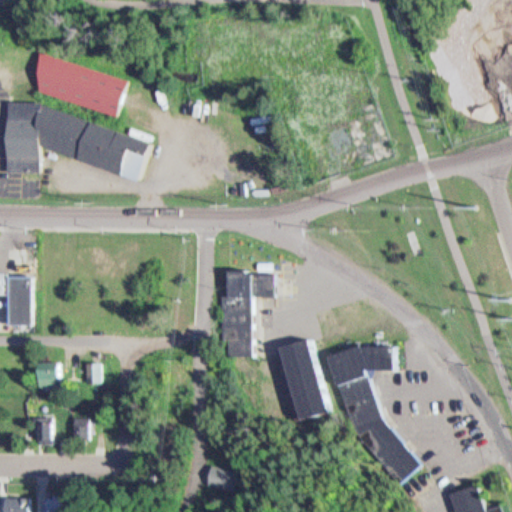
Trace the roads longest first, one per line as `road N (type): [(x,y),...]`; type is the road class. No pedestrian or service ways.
road 1 (residential): [(511,141),(269,211),(0,211)]
road 2 (residential): [(511,458),(457,365),(410,316),(286,234),(269,211)]
road 3 (residential): [(0,465),(101,464),(123,454),(130,345)]
road 4 (residential): [(130,345),(193,338),(205,324),(209,215)]
